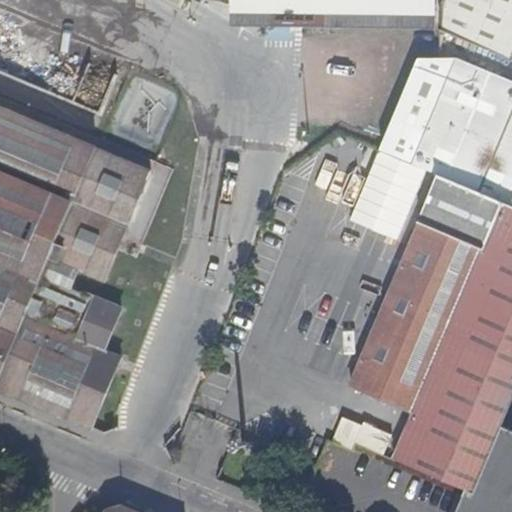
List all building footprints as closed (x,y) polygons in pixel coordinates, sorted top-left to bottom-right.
[(511,0),(439,0),(438,4),(437,29),(507,59),(511,45),(511,0)] [(435,58),(417,57),(378,149),(438,174),(511,204),(511,81),(436,50),(435,58)] [(0,106),(97,147),(102,137),(25,105),(0,94),(0,106)] [(0,387),(27,399),(90,426),(120,356),(104,348),(121,309),(65,284),(43,274),(51,255),(73,265),(104,279),(151,169),(97,147),(0,106),(0,387)] [(511,206),(438,174),(435,183),(383,305),(350,383),(398,405),(380,448),(472,488),(502,421),(511,397),(511,206)] [(43,274),(65,284),(73,265),(51,255),(43,274)] [(137,400),(145,404),(149,395),(142,391),(137,400)] [(337,414),(331,428),(338,432),(344,417),(337,414)] [(511,511),(511,425),(502,421),(472,488),(471,490),(462,486),(451,511),(511,511)] [(331,428),(327,438),(334,441),(338,432),(331,428)] [(249,464),(261,469),(271,445),(258,441),(249,464)] [(139,511),(119,503),(106,510),(104,511),(139,511)]
